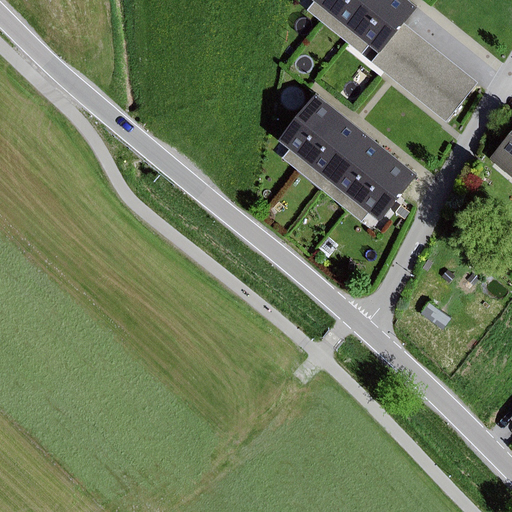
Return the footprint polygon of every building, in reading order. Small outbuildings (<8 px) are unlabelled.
[(341,0),(317,0),(332,12),(341,0)] [(383,0),(341,0),(332,12),(358,32),(383,0)] [(421,5),(414,0),(383,0),(358,32),(384,52),(408,21),(421,5)] [(408,21),(384,52),(376,62),(452,121),(485,81),(408,21)] [(355,111),(329,90),(287,144),(312,164),(355,111)] [(380,131),(355,111),(312,164),(338,184),(380,131)] [(406,151),(380,131),(338,184),(363,204),(406,151)] [(511,139),(495,159),(511,173),(511,139)] [(431,171),(406,151),(363,204),(389,224),(431,171)]
